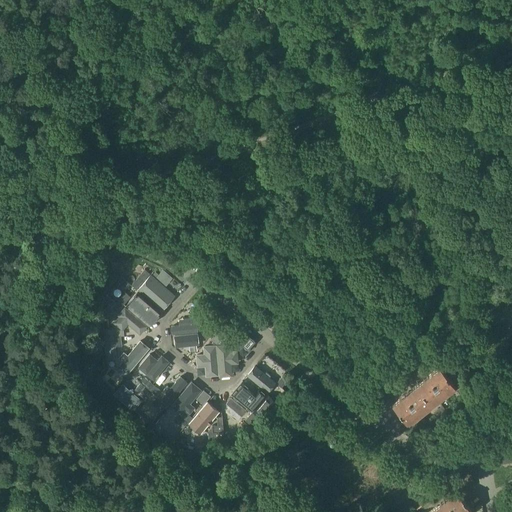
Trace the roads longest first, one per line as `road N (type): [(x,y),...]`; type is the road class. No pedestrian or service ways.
road 1 (residential): [(196,278),(168,313),(164,332),(200,379),(225,388),(268,338)]
road 2 (unclassified): [(196,278),(102,228),(0,227)]
road 3 (unclassified): [(365,418),(409,448),(486,464)]
road 4 (unclassified): [(365,418),(268,338)]
